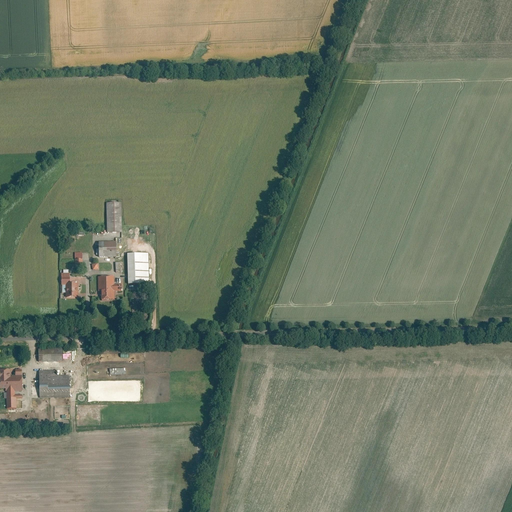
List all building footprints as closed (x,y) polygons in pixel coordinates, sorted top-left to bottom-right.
[(106,204),(107,233),(121,233),(121,204),(106,204)] [(116,242),(99,243),(99,258),(116,257),(116,242)] [(82,254),(75,254),(75,268),(83,268),(82,254)] [(148,254),(127,254),(127,285),(149,285),(148,254)] [(61,285),(69,285),(70,274),(61,274),(61,285)] [(98,292),(101,292),(101,300),(114,300),(114,291),(121,291),(121,285),(114,285),(114,277),(98,277),(98,292)] [(65,291),(65,299),(77,299),(77,285),(69,285),(61,285),(61,291),(65,291)] [(0,380),(1,380),(1,389),(8,389),(16,389),(24,389),(24,376),(13,377),(13,370),(0,370),(0,380)] [(58,371),(40,371),(41,398),(71,397),(71,376),(58,377),(58,371)] [(8,389),(8,409),(19,409),(19,399),(25,399),(24,395),(17,395),(16,389),(8,389)]
